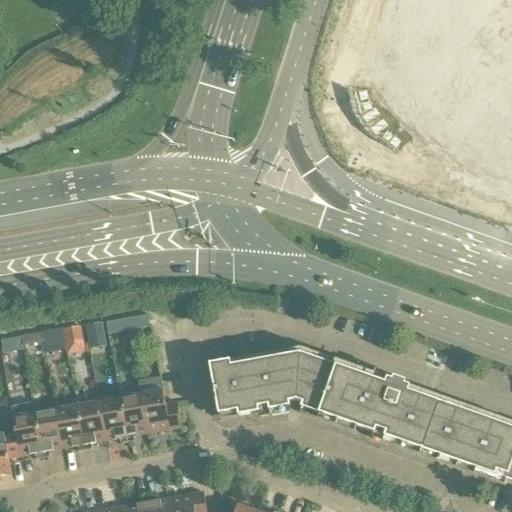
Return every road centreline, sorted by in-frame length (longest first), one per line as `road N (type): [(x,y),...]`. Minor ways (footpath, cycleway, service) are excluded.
road 1 (unclassified): [(205,441),(187,346),(287,332),(511,410)]
road 2 (residential): [(470,511),(455,487),(295,433),(205,441)]
road 3 (secondary): [(0,287),(149,261),(276,269)]
road 4 (secondary): [(276,269),(511,348)]
road 5 (secondary): [(0,251),(152,226),(216,205)]
road 6 (unclassified): [(26,511),(40,489),(205,456)]
road 7 (secondary): [(393,237),(315,168),(286,96)]
road 8 (residential): [(376,511),(205,456)]
road 9 (secondary): [(393,237),(238,187)]
road 10 (secondary): [(132,177),(0,202)]
road 11 (secondary): [(511,276),(393,237)]
